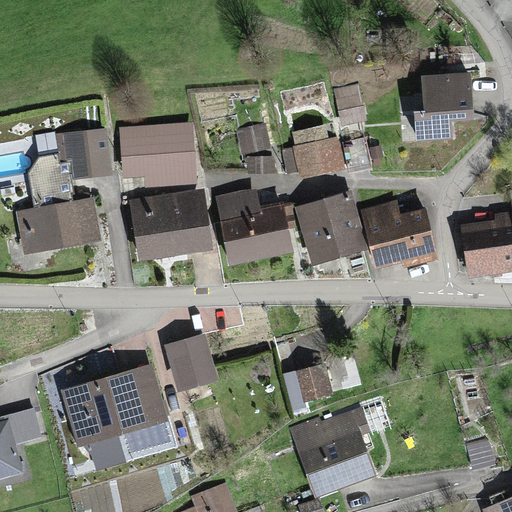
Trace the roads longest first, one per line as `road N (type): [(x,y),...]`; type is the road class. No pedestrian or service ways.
road 1 (residential): [(450,293),(0,298)]
road 2 (residential): [(511,103),(475,163),(437,191),(450,293)]
